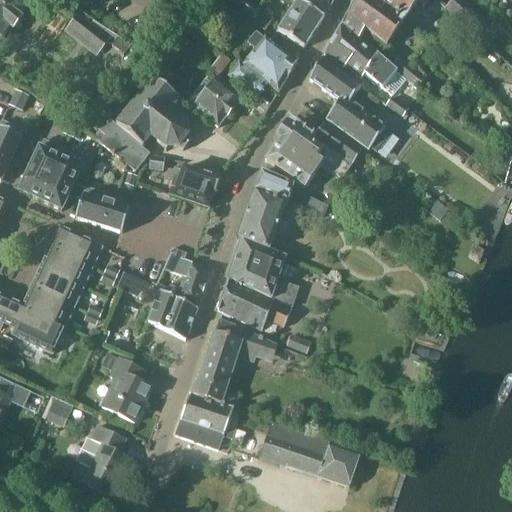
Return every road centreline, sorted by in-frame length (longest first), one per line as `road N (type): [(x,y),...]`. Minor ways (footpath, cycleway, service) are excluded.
road 1 (residential): [(344,0),(264,142),(225,251)]
road 2 (residential): [(225,251),(137,511)]
road 3 (residential): [(225,251),(139,221),(130,249)]
